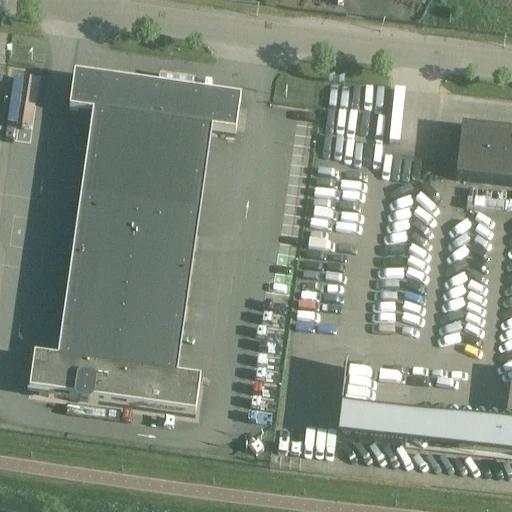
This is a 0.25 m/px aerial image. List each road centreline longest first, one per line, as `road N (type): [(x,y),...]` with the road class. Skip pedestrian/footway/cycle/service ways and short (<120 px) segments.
road 1 (unclassified): [(511,64),(37,0)]
road 2 (unknown): [(343,163),(344,313),(361,351),(511,386)]
